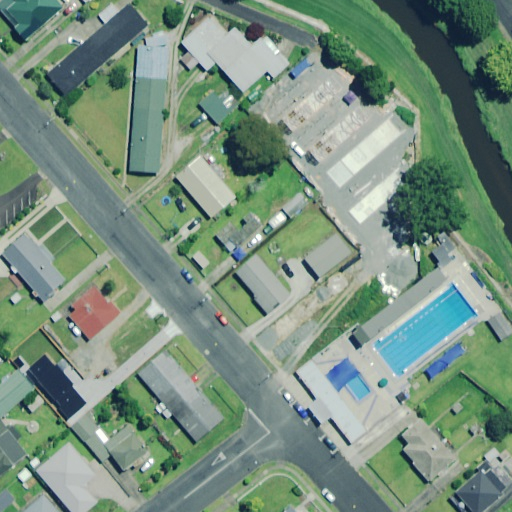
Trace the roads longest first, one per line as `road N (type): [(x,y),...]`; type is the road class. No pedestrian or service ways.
road 1 (residential): [(0,96),(285,419)]
road 2 (residential): [(168,511),(285,419)]
road 3 (residential): [(285,419),(365,511)]
